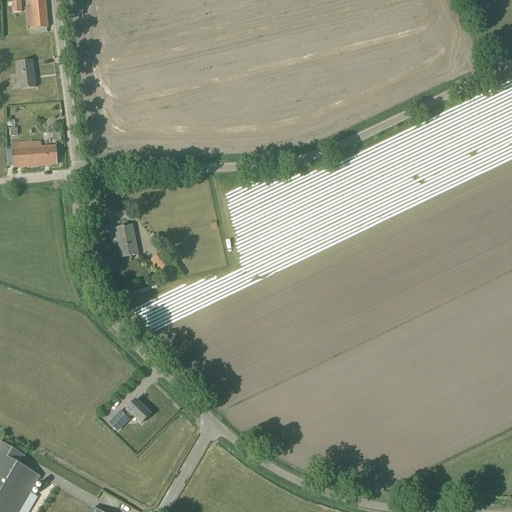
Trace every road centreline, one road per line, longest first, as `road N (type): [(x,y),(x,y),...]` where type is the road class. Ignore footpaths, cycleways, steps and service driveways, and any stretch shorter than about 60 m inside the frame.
road 1 (unclassified): [(444,511),(339,500),(257,461),(109,317),(89,287),(77,173)]
road 2 (unclassified): [(77,173),(279,164),(338,147),(511,64)]
road 3 (unclassified): [(77,173),(55,0)]
